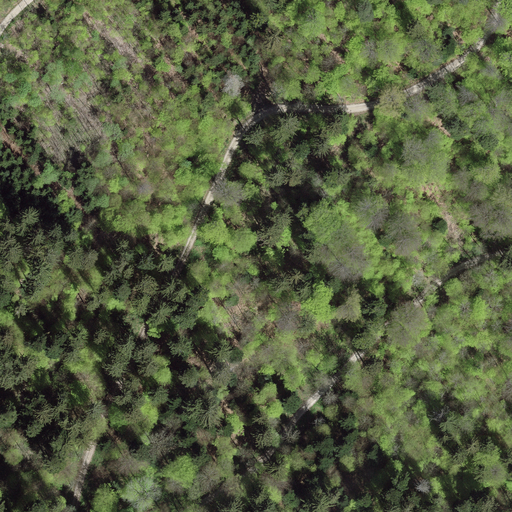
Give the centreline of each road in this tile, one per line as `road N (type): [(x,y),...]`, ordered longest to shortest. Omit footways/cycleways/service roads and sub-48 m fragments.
road 1 (track): [(72,511),(108,406),(248,122),(275,109),(346,108),(409,91),(470,52),(487,32),(495,0)]
road 2 (track): [(185,511),(258,465),(305,404),(439,280),(488,255),(511,253)]
